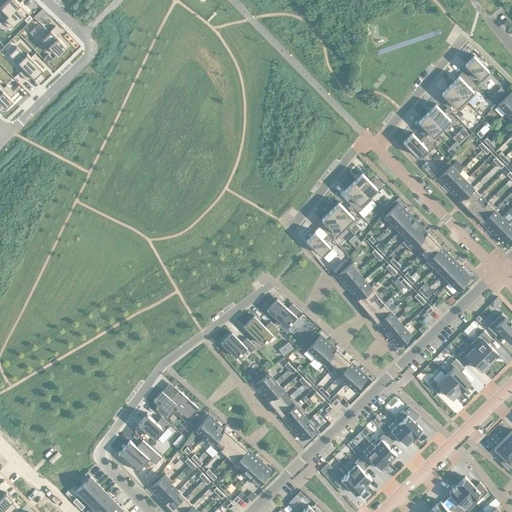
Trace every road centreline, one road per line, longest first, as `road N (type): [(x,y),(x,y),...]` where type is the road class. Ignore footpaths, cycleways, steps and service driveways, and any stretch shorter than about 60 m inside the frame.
road 1 (residential): [(493,269),(243,511)]
road 2 (residential): [(272,279),(161,361),(99,445),(101,460),(150,511)]
road 3 (residential): [(511,382),(377,511)]
road 4 (residential): [(373,143),(493,269)]
road 5 (residential): [(462,35),(373,143)]
road 6 (residential): [(373,143),(356,141),(287,226)]
